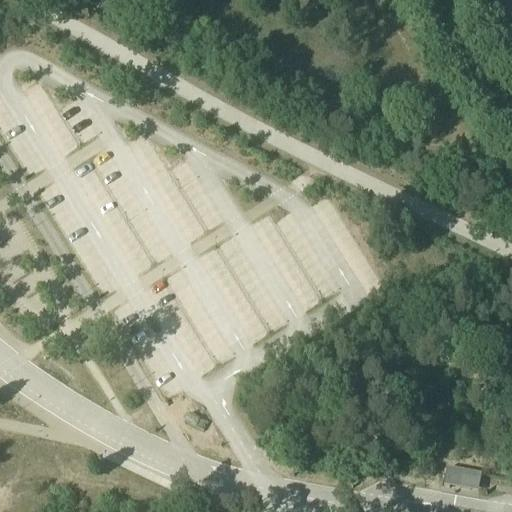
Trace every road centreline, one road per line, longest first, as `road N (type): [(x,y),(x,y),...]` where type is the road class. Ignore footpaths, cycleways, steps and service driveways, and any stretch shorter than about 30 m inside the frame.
road 1 (unclassified): [(511,254),(326,167),(20,0)]
road 2 (unclassified): [(0,359),(47,400),(202,475)]
road 3 (unclassified): [(358,507),(202,475)]
road 4 (unclassified): [(511,511),(450,500),(358,507)]
road 5 (track): [(511,117),(471,76),(433,0)]
